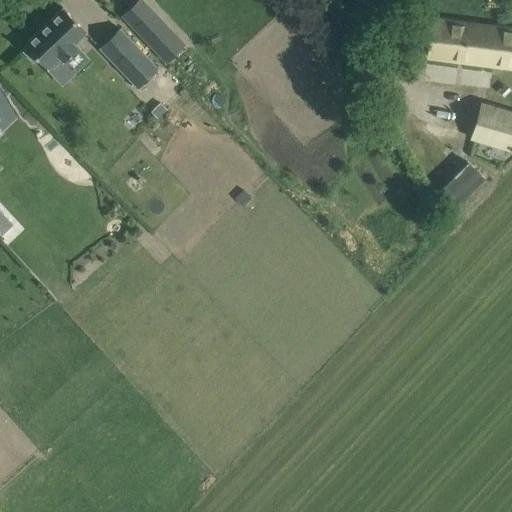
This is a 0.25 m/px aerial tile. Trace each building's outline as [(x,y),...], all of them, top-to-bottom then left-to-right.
[(141,0),(137,0),(121,16),(165,63),(184,45),(141,0)] [(86,33),(62,8),(46,23),(46,22),(45,23),(46,24),(40,29),(39,29),(38,29),(39,30),(23,45),(26,47),(22,51),(33,62),(37,59),(47,70),(59,58),(62,62),(77,47),(74,44),(86,33)] [(511,67),(511,29),(433,20),(428,57),(511,67)] [(98,48),(137,89),(158,69),(119,28),(98,48)] [(471,138),(511,149),(511,112),(481,104),(471,138)] [(468,162),(433,196),(451,213),(485,180),(468,162)] [(0,205),(0,236),(15,222),(0,205)]
